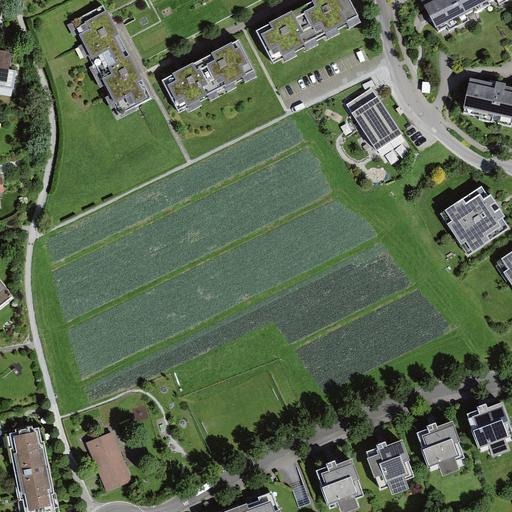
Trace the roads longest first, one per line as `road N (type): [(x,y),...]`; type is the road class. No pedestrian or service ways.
road 1 (unclassified): [(94,511),(57,419),(28,291),(55,140),(19,0)]
road 2 (residential): [(511,380),(412,397),(318,431),(165,511)]
road 3 (residential): [(382,0),(392,59),(422,111),(486,166),(511,168)]
